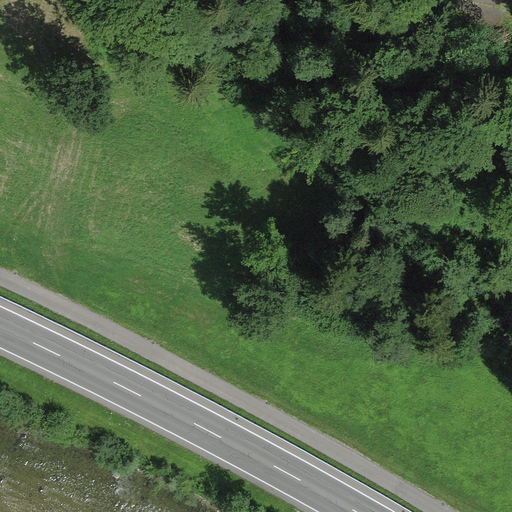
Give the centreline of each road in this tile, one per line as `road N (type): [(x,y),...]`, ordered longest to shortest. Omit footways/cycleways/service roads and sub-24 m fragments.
road 1 (unclassified): [(437,511),(0,276)]
road 2 (trunk): [(357,511),(0,327)]
